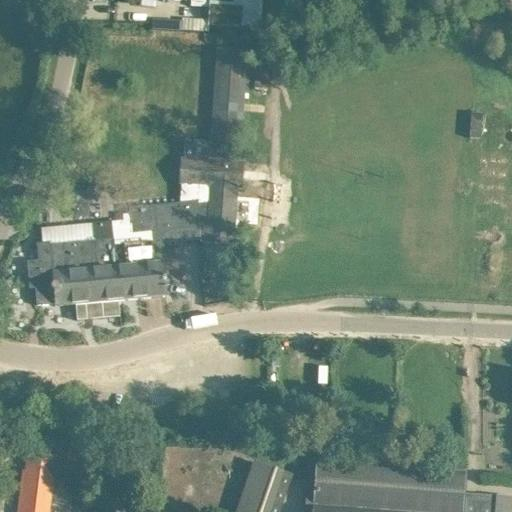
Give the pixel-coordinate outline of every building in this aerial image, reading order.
[(233,0),(233,3),(243,3),(242,26),(262,27),(262,0),(233,0)] [(210,4),(209,24),(241,26),(242,6),(210,4)] [(473,38),(478,36),(481,30),(479,26),(474,23),(470,24),(467,29),(469,35),(473,38)] [(182,161),(179,204),(198,203),(200,228),(212,229),(212,238),(228,239),(228,230),(235,231),(238,189),(240,189),(242,165),(237,165),(243,83),(245,63),(246,53),(218,51),(211,143),(185,141),(183,161),(182,161)] [(479,157),(477,205),(505,207),(504,223),(511,223),(511,194),(505,194),(506,159),(479,157)] [(38,263),(30,264),(32,289),(35,289),(36,307),(42,306),(55,305),(55,307),(75,306),(76,322),(120,318),(118,302),(167,297),(165,277),(164,263),(154,264),(152,242),(142,243),(142,235),(200,230),(200,228),(198,203),(179,204),(128,208),(130,232),(111,234),(110,224),(61,228),(41,230),(42,244),(36,245),(38,263)] [(47,511),(51,481),(143,493),(148,454),(125,451),(125,454),(107,451),(107,449),(71,444),(68,461),(27,455),(23,479),(28,479),(24,510),(20,509),(19,511),(47,511)] [(315,461),(314,479),(307,478),(304,511),(510,511),(511,497),(495,496),(494,504),(463,502),(465,473),(315,461)] [(254,464),(236,511),(278,511),(291,477),(254,464)]
